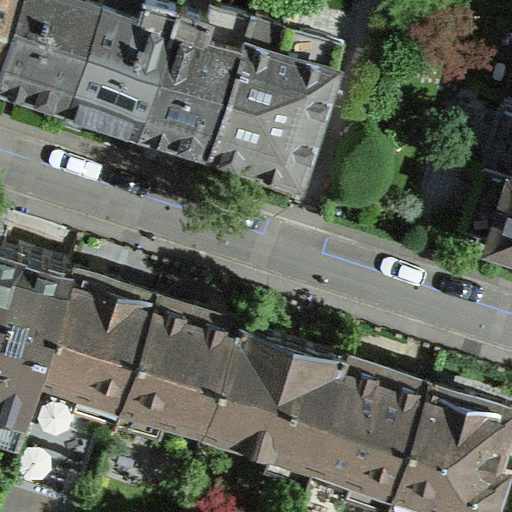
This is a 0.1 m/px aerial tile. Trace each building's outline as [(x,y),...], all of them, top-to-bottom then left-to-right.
[(0,0),(0,61),(19,0),(0,0)] [(98,0),(19,0),(0,61),(0,77),(25,85),(28,87),(32,94),(53,101),(60,97),(67,98),(98,0)] [(138,121),(177,0),(98,0),(67,98),(89,105),(138,121)] [(163,129),(171,132),(174,139),(195,146),(203,142),(210,144),(253,9),(225,0),(215,0),(213,8),(186,0),(177,0),(138,121),(163,129)] [(301,173),(343,37),(253,9),(210,144),(234,152),(301,173)] [(511,95),(505,93),(484,159),(511,167),(511,95)] [(511,167),(484,159),(463,221),(492,229),(492,232),(493,234),(511,240),(511,167)] [(0,234),(0,395),(25,404),(39,363),(71,260),(22,244),(23,242),(0,234)] [(66,387),(76,390),(81,376),(124,390),(157,288),(120,277),(120,275),(93,266),(71,260),(39,363),(71,373),(66,387)] [(193,298),(193,301),(175,294),(157,288),(124,390),(205,416),(238,312),(193,298)] [(348,348),(345,347),(346,344),(271,320),(241,311),(240,313),(238,312),(205,416),(315,451),(348,348)] [(348,348),(315,451),(396,477),(428,375),(391,364),(392,362),(378,357),(348,348)] [(489,507),(502,466),(492,463),(494,456),(511,402),(511,399),(465,385),(464,387),(428,375),(396,477),(489,507)]
